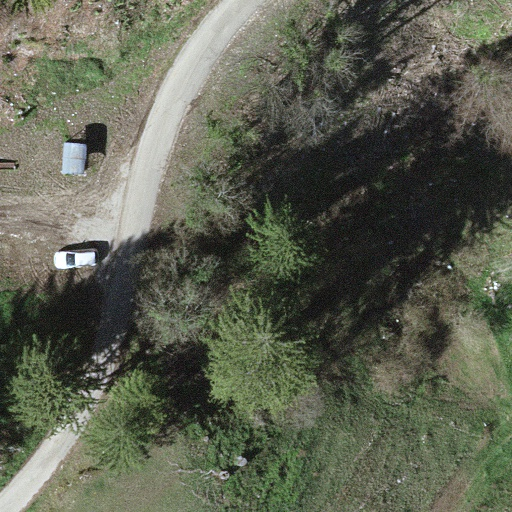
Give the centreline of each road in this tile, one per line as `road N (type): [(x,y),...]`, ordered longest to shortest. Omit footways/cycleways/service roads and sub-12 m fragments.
road 1 (unclassified): [(143,183),(185,79),(241,0)]
road 2 (track): [(0,203),(143,183)]
